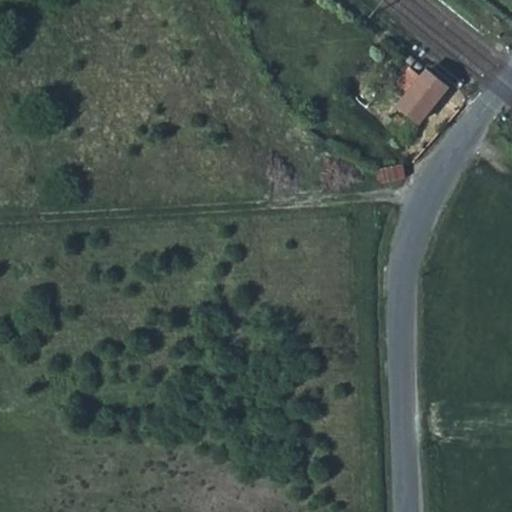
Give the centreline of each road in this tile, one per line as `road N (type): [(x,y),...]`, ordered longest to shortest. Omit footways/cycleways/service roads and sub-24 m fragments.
road 1 (unclassified): [(407,511),(404,257),(429,188),(511,75)]
road 2 (track): [(429,188),(0,216)]
